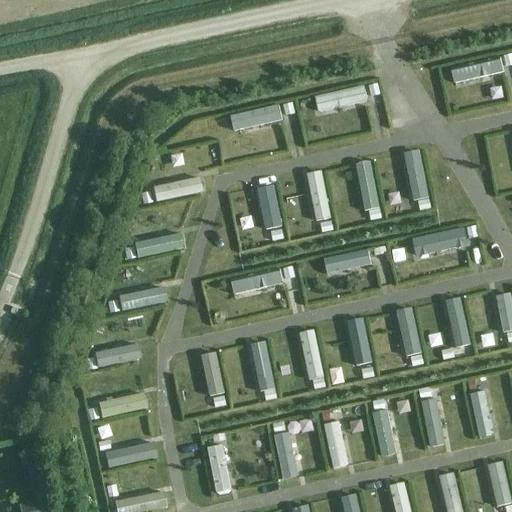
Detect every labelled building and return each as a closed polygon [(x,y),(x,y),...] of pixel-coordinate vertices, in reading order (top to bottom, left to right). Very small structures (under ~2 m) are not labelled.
[(511,54),(503,57),(506,68),(511,66),(511,54)] [(503,72),(499,57),(450,67),(453,83),(503,72)] [(367,100),(364,85),(316,96),(320,111),(367,100)] [(377,85),(368,87),(370,98),(379,96),(377,85)] [(292,104),(283,106),(285,117),(294,114),(292,104)] [(283,120),(280,105),(232,114),(235,129),(283,120)] [(420,150),(405,153),(414,200),(429,197),(420,150)] [(371,161),(356,164),(365,210),(380,207),(371,161)] [(323,171),(308,173),(316,220),(331,217),(323,171)] [(202,191),(198,175),(151,185),(155,201),(202,191)] [(274,184),(259,187),(266,228),(282,226),(274,184)] [(148,193),(139,195),(141,205),(151,203),(148,193)] [(429,200),(418,203),(420,212),(431,210),(429,200)] [(380,210),(369,213),(371,222),(381,220),(380,210)] [(331,222),(320,225),(322,234),(333,232),(331,222)] [(476,227),(467,229),(469,240),(478,238),(476,227)] [(467,245),(464,228),(412,238),(416,255),(467,245)] [(281,231),(271,233),(273,243),(284,240),(281,231)] [(184,248),(180,233),(134,243),(137,258),(184,248)] [(132,248),(123,250),(125,261),(134,259),(132,248)] [(385,248),(373,250),(375,257),(386,255),(385,248)] [(371,263),(369,249),(325,258),(328,272),(371,263)] [(283,283),(280,268),(232,279),(235,294),(283,283)] [(292,268),(283,270),(285,281),(294,279),(292,268)] [(167,301),(164,286),(119,296),(122,311),(167,301)] [(511,330),(511,294),(511,292),(497,295),(504,332),(511,330)] [(471,344),(461,297),(447,300),(456,347),(471,344)] [(116,301),(106,303),(108,314),(118,312),(116,301)] [(422,352),(413,308),(398,311),(408,355),(422,352)] [(372,362),(363,317),(348,320),(357,365),(372,362)] [(324,376),(314,329),(300,332),(309,379),(324,376)] [(275,388),(265,341),(251,344),(261,391),(275,388)] [(141,358),(138,343),(95,352),(98,367),(141,358)] [(452,350),(442,352),(444,361),(454,359),(452,350)] [(224,392),(217,352),(202,355),(210,395),(224,392)] [(421,357),(411,359),(413,368),(423,366),(421,357)] [(93,359),(84,361),(86,372),(96,370),(93,359)] [(372,369),(362,371),(363,380),(374,378),(372,369)] [(323,380),(313,382),(314,391),(325,389),(323,380)] [(475,381),(468,382),(470,394),(477,392),(475,381)] [(430,388),(419,391),(420,397),(432,395),(430,388)] [(275,391),(264,394),(266,403),(277,400),(275,391)] [(494,434),(485,391),(470,394),(480,437),(494,434)] [(147,408),(143,392),(98,402),(101,418),(147,408)] [(224,398),(213,400),(215,409),(226,407),(224,398)] [(446,444),(436,398),(422,401),(432,447),(446,444)] [(383,400),(372,402),(374,411),(385,409),(383,400)] [(95,409),(86,411),(89,422),(98,420),(95,409)] [(397,455),(387,409),(373,413),(383,458),(397,455)] [(328,411),(321,413),(324,424),(331,423),(328,411)] [(348,465),(339,422),(325,425),(334,467),(348,465)] [(283,423),(273,425),(274,434),(285,432),(283,423)] [(299,476),(290,432),(275,435),(284,479),(299,476)] [(224,435),(212,437),(213,444),(225,441),(224,435)] [(106,442),(97,443),(99,452),(108,450),(106,442)] [(156,458),(152,442),(105,453),(108,468),(156,458)] [(231,489),(222,445),(208,448),(217,492),(231,489)] [(511,498),(507,475),(504,461),(489,464),(498,507),(511,504),(511,498)] [(43,463),(31,466),(36,489),(48,486),(43,463)] [(463,511),(455,473),(440,476),(448,511),(463,511)] [(412,511),(405,482),(391,485),(397,511),(412,511)] [(114,486),(106,488),(108,498),(116,496),(114,486)] [(141,511),(166,507),(162,491),(114,501),(116,511),(141,511)] [(360,511),(357,494),(342,497),(345,511),(360,511)] [(46,511),(45,501),(19,506),(20,511),(46,511)]
